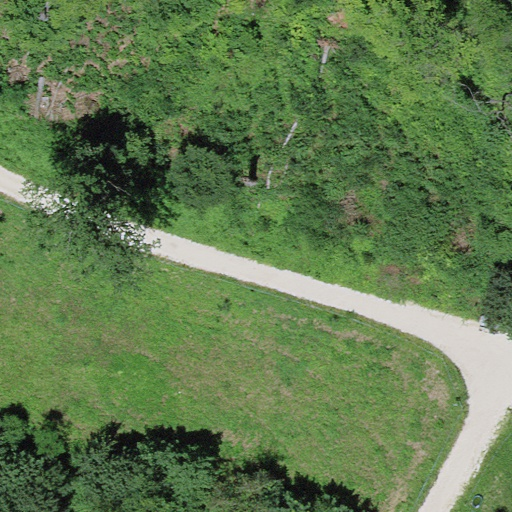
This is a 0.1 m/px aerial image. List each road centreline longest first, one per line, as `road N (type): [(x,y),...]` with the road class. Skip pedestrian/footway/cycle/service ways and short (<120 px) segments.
road 1 (track): [(511,336),(227,265),(0,176)]
road 2 (track): [(511,362),(430,511)]
